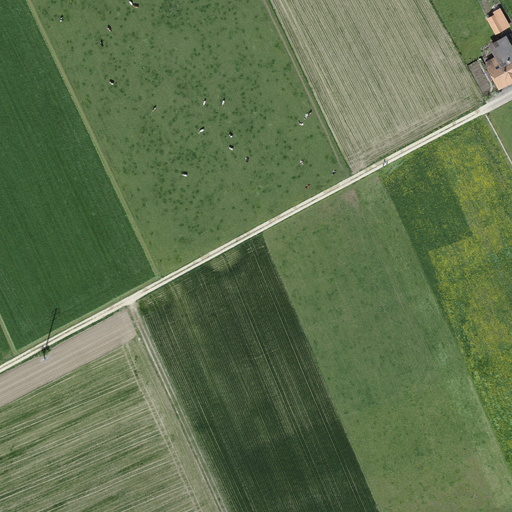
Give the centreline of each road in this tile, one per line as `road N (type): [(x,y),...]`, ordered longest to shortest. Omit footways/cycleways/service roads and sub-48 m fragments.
road 1 (track): [(0,371),(484,109)]
road 2 (track): [(130,301),(223,511)]
